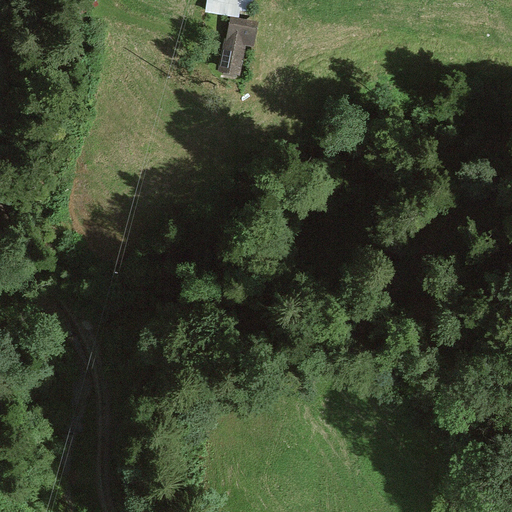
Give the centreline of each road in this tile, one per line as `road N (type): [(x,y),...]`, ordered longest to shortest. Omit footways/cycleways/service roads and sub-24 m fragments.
road 1 (track): [(511,180),(481,194),(344,349),(348,380),(448,511)]
road 2 (track): [(108,511),(101,467),(106,401),(95,348),(12,223),(0,186)]
